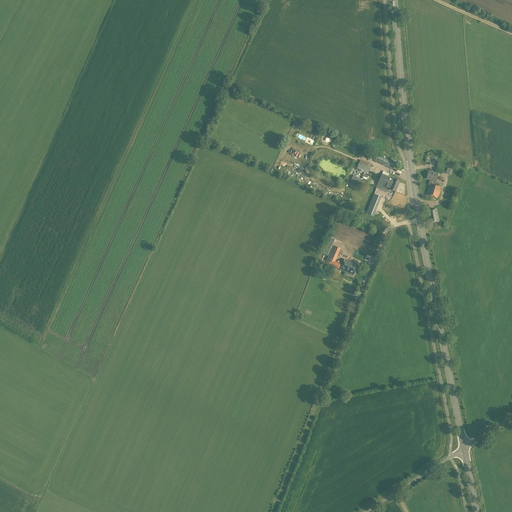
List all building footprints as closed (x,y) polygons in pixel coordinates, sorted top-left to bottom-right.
[(392,169),(395,163),(377,155),(374,161),(384,165),(385,166),(392,169)] [(367,174),(368,173),(371,165),(360,160),(357,169),(363,172),(367,174)] [(430,180),(436,181),(438,174),(428,171),(426,179),(430,180)] [(393,186),(397,188),(399,181),(394,179),(382,174),(379,181),(381,182),(382,181),(388,184),(388,183),(393,185),(393,186)] [(443,183),(436,181),(430,180),(428,185),(430,185),(427,195),(437,198),(440,188),(442,188),(443,183)] [(395,192),(397,188),(393,186),(393,185),(388,183),(388,184),(382,181),(381,182),(379,181),(377,184),(390,189),(389,190),(395,192)] [(371,215),(379,196),(371,193),(369,198),(372,200),(366,213),(371,215)] [(429,224),(439,222),(436,209),(427,211),(429,224)] [(338,269),(341,264),(335,262),(340,249),(332,246),(325,263),(338,269)] [(358,265),(345,259),(340,270),(353,276),(358,265)]
